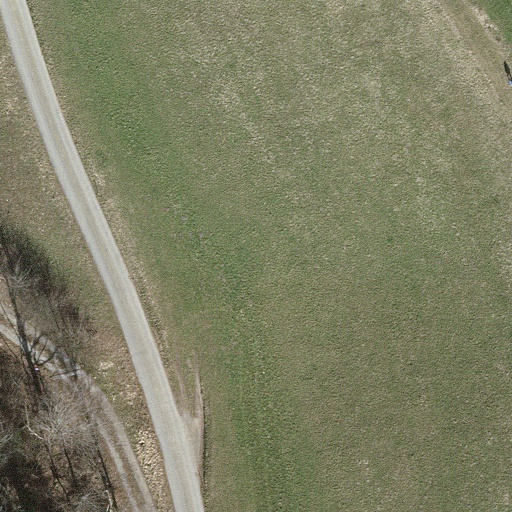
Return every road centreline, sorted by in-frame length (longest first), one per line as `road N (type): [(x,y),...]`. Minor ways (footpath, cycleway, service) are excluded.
road 1 (unclassified): [(189,511),(136,327),(51,127),(10,0)]
road 2 (track): [(0,313),(60,361),(98,405),(144,511)]
